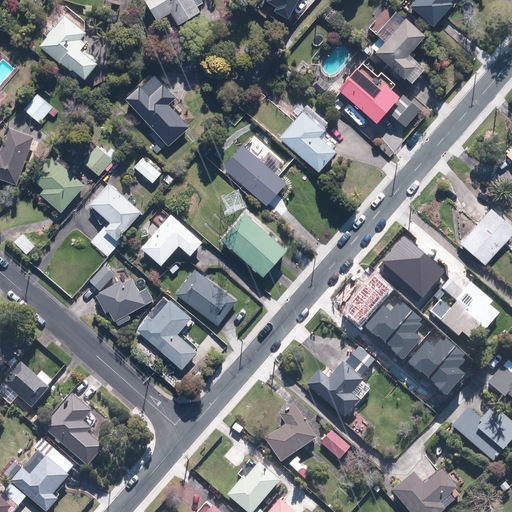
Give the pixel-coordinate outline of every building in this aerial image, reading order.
[(151,0),(162,17),(175,9),(183,22),(205,8),(200,0),(151,0)] [(454,0),(416,0),(413,5),(435,23),(454,0)] [(71,65),(73,62),(90,76),(103,60),(86,46),(91,41),(85,36),(90,30),(68,12),(42,44),(63,62),(65,60),(71,65)] [(421,63),(411,55),(429,34),(409,17),(380,50),(410,75),(421,63)] [(389,79),(384,85),(361,65),(343,86),(382,119),(390,110),(408,126),(423,107),(389,79)] [(25,83),(18,77),(7,90),(14,97),(25,83)] [(169,80),(154,93),(145,83),(130,97),(172,144),(193,124),(173,102),(181,94),(169,80)] [(56,106),(40,92),(26,108),(42,122),(56,106)] [(330,127),(307,107),(282,136),(322,171),(342,148),(325,134),(330,127)] [(12,125),(3,150),(0,148),(0,176),(20,183),(37,134),(12,125)] [(245,143),(225,166),(269,204),(289,181),(245,143)] [(99,144),(86,160),(102,174),(116,158),(99,144)] [(44,192),(65,210),(89,183),(55,153),(35,175),(48,187),(44,192)] [(145,156),(137,166),(154,181),(163,171),(145,156)] [(108,226),(121,237),(145,209),(112,181),(93,202),(114,220),(108,226)] [(511,233),(511,217),(490,198),(487,201),(479,194),(465,211),(479,224),(464,241),(487,261),(511,233)] [(248,209),(225,237),(268,273),(292,245),(248,209)] [(165,263),(183,242),(195,252),(206,239),(174,212),(145,245),(165,263)] [(20,235),(12,243),(24,255),(32,246),(20,235)] [(427,260),(450,279),(444,287),(460,300),(444,319),(461,334),(465,329),(472,335),(481,324),(486,329),(501,311),(492,303),(495,299),(462,272),(466,267),(440,245),(427,260)] [(117,272),(106,263),(92,280),(102,288),(117,272)] [(197,267),(178,292),(221,324),(240,298),(197,267)] [(108,311),(112,309),(117,319),(156,298),(150,285),(142,289),(135,275),(99,294),(108,311)] [(196,315),(174,296),(156,317),(152,313),(140,327),(185,367),(201,349),(181,332),(196,315)] [(386,306),(370,326),(421,367),(438,347),(386,306)] [(361,344),(349,360),(347,359),(333,376),(322,367),(308,383),(348,415),(363,397),(360,394),(370,382),(366,379),(368,376),(364,374),(371,365),(377,369),(382,363),(376,359),(377,357),(361,344)] [(0,370),(10,365),(0,345),(0,370)] [(25,361),(6,381),(34,406),(53,386),(25,361)] [(57,383),(64,388),(78,373),(68,364),(56,378),(54,380),(57,383)] [(511,370),(504,364),(490,381),(508,395),(510,392),(511,393),(511,370)] [(94,426),(87,420),(96,409),(77,392),(47,426),(91,465),(108,445),(91,430),(94,426)] [(289,422),(268,437),(284,460),(320,435),(297,401),(282,411),(289,422)] [(470,404),(453,424),(496,459),(511,439),(511,418),(494,404),(484,416),(470,404)] [(353,444),(333,428),(322,441),(342,457),(353,444)] [(74,473),(71,471),(76,465),(48,440),(40,449),(41,450),(15,480),(50,511),(63,497),(57,492),(74,473)] [(294,455),(286,463),(302,480),(310,472),(294,455)] [(246,473),(229,493),(252,511),(254,511),(283,477),(261,460),(248,476),(246,473)] [(461,484),(447,466),(428,481),(417,469),(395,487),(415,511),(440,511),(448,505),(443,499),(461,484)] [(10,511),(17,504),(0,490),(6,484),(0,478),(0,511),(10,511)] [(299,511),(281,497),(268,511),(299,511)] [(226,511),(215,503),(207,511),(189,511),(187,510),(185,511),(226,511)]
